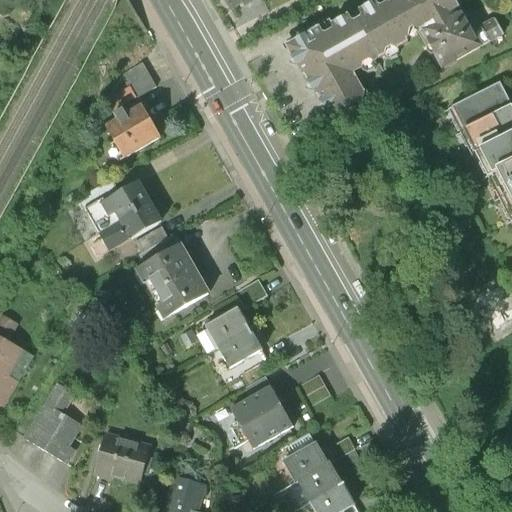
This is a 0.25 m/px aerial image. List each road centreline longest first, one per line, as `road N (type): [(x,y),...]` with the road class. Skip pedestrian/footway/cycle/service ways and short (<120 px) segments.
road 1 (secondary): [(455,511),(168,0)]
road 2 (track): [(295,228),(330,206),(368,207),(450,230),(499,281)]
